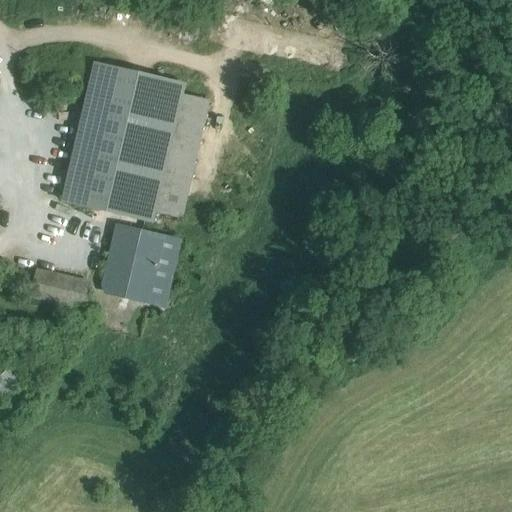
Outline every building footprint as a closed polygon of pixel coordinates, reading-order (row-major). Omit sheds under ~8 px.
[(183,85),(95,65),(63,202),(153,223),(155,214),(182,96),(183,95),(181,95),(183,85)] [(182,96),(155,214),(179,219),(207,102),(182,96)] [(165,238),(118,227),(103,289),(150,300),(165,238)] [(181,241),(165,238),(150,300),(166,304),(181,241)] [(91,284),(38,272),(32,297),(85,309),(91,284)] [(9,370),(0,376),(0,398),(19,384),(9,370)]
